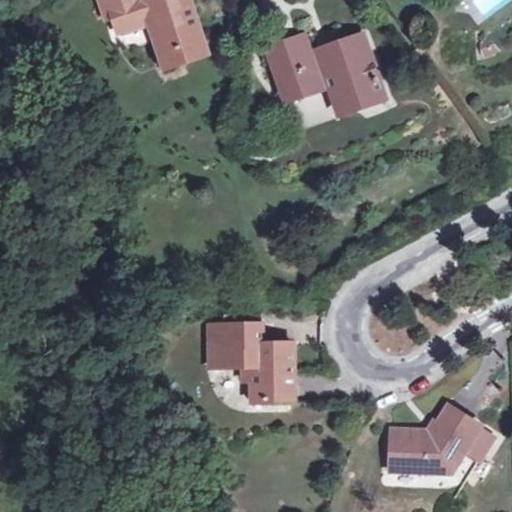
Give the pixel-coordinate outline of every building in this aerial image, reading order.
[(113,15),(140,5),(137,0),(100,0),(107,20),(114,17),(113,15)] [(164,57),(203,44),(188,0),(155,0),(140,5),(113,15),(114,17),(120,34),(152,23),(164,57)] [(318,54),(319,56),(310,59),(310,57),(303,39),(269,52),(287,102),(321,91),(319,87),(329,84),(330,88),(339,112),(383,96),(363,39),(318,54)] [(207,56),(203,44),(164,57),(168,69),(207,56)] [(294,103),(302,129),(333,119),(325,94),(294,103)] [(224,332),(261,332),(260,316),(224,317),(224,326),(224,332)] [(224,332),(224,326),(209,327),(210,368),(224,368),(224,332)] [(252,367),(252,380),(253,403),(294,403),(293,345),(262,346),(261,332),(224,332),(224,368),(243,367),(252,367)] [(252,367),(243,367),(243,381),(252,380),(252,367)] [(432,436),(427,432),(388,432),(388,451),(393,451),(393,474),(426,475),(429,471),(450,472),(449,476),(463,486),(494,437),(450,408),(439,425),(432,436)] [(434,422),(427,432),(432,436),(439,425),(434,422)]
